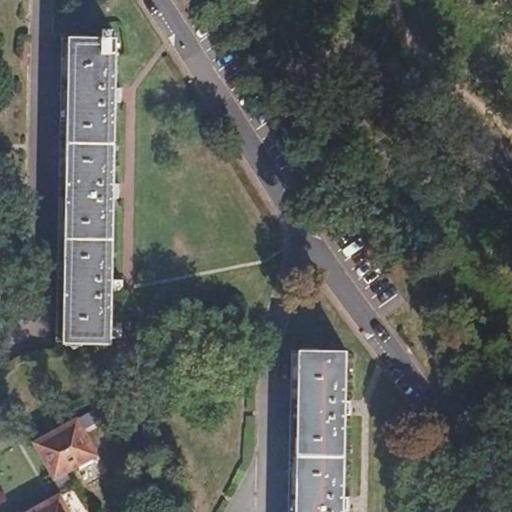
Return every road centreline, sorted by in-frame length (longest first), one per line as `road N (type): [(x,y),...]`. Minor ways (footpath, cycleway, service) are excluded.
road 1 (residential): [(0,350),(32,300),(43,0)]
road 2 (residential): [(511,502),(308,241)]
road 3 (residential): [(308,241),(159,0)]
road 4 (residential): [(271,493),(280,295),(308,241)]
road 5 (track): [(511,95),(399,0)]
